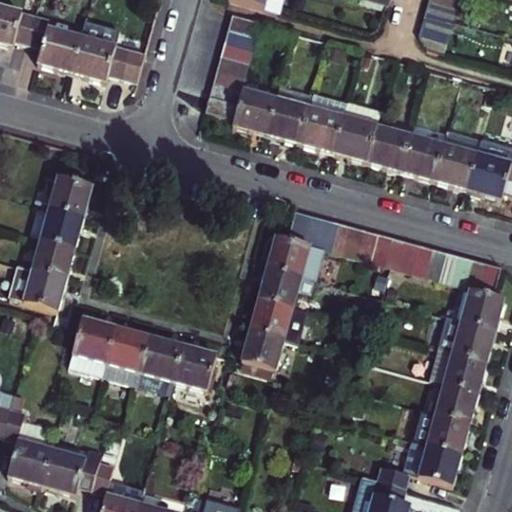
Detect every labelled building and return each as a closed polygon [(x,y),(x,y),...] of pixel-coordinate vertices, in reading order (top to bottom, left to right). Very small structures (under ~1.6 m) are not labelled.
[(228,0),(226,9),(265,18),(269,0),(228,0)] [(281,22),(286,0),(269,0),(265,18),(281,22)] [(393,0),(364,0),(363,5),(391,12),(393,0)] [(460,12),(463,0),(432,0),(432,4),(460,12)] [(32,44),(41,13),(14,6),(0,2),(0,41),(7,43),(17,46),(18,40),(32,44)] [(456,25),(460,12),(432,4),(428,18),(456,25)] [(41,13),(32,44),(47,48),(42,64),(60,68),(78,73),(88,37),(52,27),(55,17),(41,13)] [(456,25),(428,18),(422,42),(429,55),(447,60),(456,25)] [(263,28),(235,20),(231,35),(259,42),(263,28)] [(88,37),(78,73),(94,77),(111,82),(114,72),(141,79),(149,53),(121,45),(124,34),(91,25),(88,37)] [(255,55),(259,42),(231,35),(228,47),(255,55)] [(255,55),(228,47),(224,60),(252,67),(255,55)] [(252,67),(224,60),(220,75),(248,83),(252,67)] [(248,83),(220,75),(216,89),(244,96),(248,83)] [(244,96),(216,89),(212,103),(240,110),(244,96)] [(280,92),(277,105),(311,115),(315,101),(280,92)] [(277,105),(244,96),(240,110),(237,124),(235,132),(252,136),(267,140),(277,105)] [(315,101),(311,115),(327,119),(330,105),(315,101)] [(240,110),(212,103),(208,117),(237,124),(240,110)] [(311,115),(277,105),(267,140),(286,146),(302,150),(311,115)] [(333,159),(347,109),(330,105),(327,119),(311,115),(302,150),(317,154),(333,159)] [(349,163),(368,168),(378,132),(381,119),(347,109),(333,159),(349,163)] [(400,177),(410,140),(378,132),(368,168),(383,172),(400,177)] [(449,137),(445,150),(479,159),(483,148),(483,147),(449,137)] [(416,181),(435,187),(445,150),(410,140),(400,177),(416,181)] [(511,155),(483,148),(479,159),(469,196),(486,200),(503,205),(504,199),(509,182),(511,170),(511,155)] [(469,196),(479,159),(445,150),(435,187),(452,191),(469,196)] [(60,185),(51,215),(86,225),(89,214),(95,195),(60,185)] [(81,245),(86,225),(51,215),(43,246),(78,255),(81,245)] [(310,225),(297,221),(290,248),(302,252),(310,225)] [(310,225),(302,252),(316,256),(324,228),(310,225)] [(326,259),(330,260),(338,232),(324,228),(316,256),(326,259)] [(338,232),(330,260),(344,264),(352,236),(338,232)] [(344,264),(357,267),(365,240),(352,236),(344,264)] [(357,267),(370,271),(377,244),(365,240),(357,267)] [(377,244),(370,271),(385,275),(393,247),(377,244)] [(273,262),(269,278),(318,291),(326,259),(316,256),(302,252),(290,248),(278,245),(273,262)] [(73,271),(78,255),(43,246),(34,278),(69,288),(73,271)] [(393,247),(385,275),(392,277),(398,279),(406,251),(393,247)] [(398,279),(411,282),(419,255),(406,251),(398,279)] [(411,282),(425,286),(433,259),(419,255),(411,282)] [(425,286),(438,290),(446,262),(433,259),(425,286)] [(446,262),(438,290),(452,294),(460,266),(446,262)] [(460,266),(452,294),(466,298),(474,270),(460,266)] [(471,299),(480,301),(487,274),(474,270),(466,298),(471,299)] [(69,288),(34,278),(20,274),(11,305),(60,318),(65,303),(69,288)] [(480,301),(493,305),(501,277),(487,274),(480,301)] [(318,291),(269,278),(264,295),(260,310),(293,319),(298,302),(314,306),(318,291)] [(471,299),(462,332),(498,341),(502,326),(507,309),(493,305),(480,301),(471,299)] [(293,319),(260,310),(256,325),(252,340),(285,349),(293,319)] [(109,371),(119,335),(99,329),(84,325),(71,372),(106,382),(109,371)] [(462,332),(453,363),(489,373),(493,357),(498,341),(462,332)] [(133,339),(119,335),(109,371),(142,380),(152,344),(133,339)] [(285,349),(252,340),(248,353),(244,369),(277,379),(285,349)] [(174,389),(184,353),(166,348),(152,344),(142,380),(174,389)] [(201,358),(184,353),(174,389),(207,398),(217,362),(201,358)] [(453,363),(431,357),(423,387),(445,393),(453,363)] [(489,373),(453,363),(445,393),(480,402),(484,390),(489,373)] [(480,402),(445,393),(437,422),(472,432),(476,417),(480,402)] [(13,417),(17,404),(4,401),(1,414),(0,413),(0,442),(6,445),(13,417)] [(6,445),(20,449),(24,434),(27,421),(13,417),(6,445)] [(466,450),(472,432),(437,422),(428,454),(463,463),(466,450)] [(20,449),(52,458),(53,455),(45,439),(24,434),(20,449)] [(41,493),(52,458),(20,449),(10,484),(24,488),(41,493)] [(458,481),(463,463),(428,454),(414,450),(405,483),(381,476),(377,490),(406,498),(410,484),(453,496),(458,481)] [(100,471),(52,458),(41,493),(58,498),(77,503),(80,493),(93,497),(100,471)] [(93,497),(107,501),(115,475),(100,471),(93,497)] [(405,511),(402,511),(406,498),(377,490),(363,486),(355,511),(405,511)] [(141,511),(142,510),(107,501),(104,511),(141,511)]
